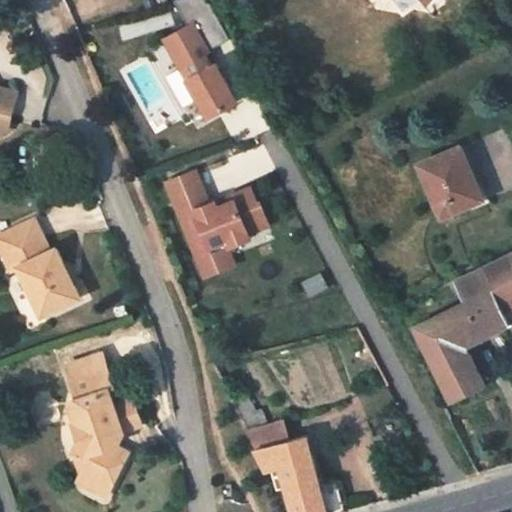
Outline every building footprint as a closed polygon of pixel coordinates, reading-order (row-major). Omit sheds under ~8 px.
[(177,0),(192,25),(168,39),(212,116),(241,100),(219,63),(215,65),(207,52),(233,37),(213,0),(177,0)] [(396,0),(403,10),(420,0),(396,0)] [(0,131),(9,134),(19,94),(0,89),(0,131)] [(476,181),(460,146),(419,164),(442,217),(480,201),(471,183),(476,181)] [(199,173),(170,184),(200,261),(216,255),(214,250),(231,243),(233,248),(254,240),(252,235),(271,226),(262,204),(260,205),(254,190),(235,197),(238,202),(221,209),(219,203),(213,206),(199,173)] [(235,197),(219,203),(221,209),(238,202),(235,197)] [(37,219),(0,236),(0,241),(13,270),(21,267),(43,315),(81,298),(59,249),(52,252),(37,219)] [(231,243),(214,250),(216,255),(230,250),(233,248),(231,243)] [(216,255),(200,261),(207,278),(237,267),(230,250),(216,255)] [(505,310),(511,306),(511,252),(484,266),(505,310)] [(455,280),(465,301),(415,326),(452,403),(486,386),(461,337),(493,321),(497,330),(511,323),(505,310),(484,266),(455,280)] [(77,454),(84,472),(112,485),(127,455),(116,450),(125,430),(142,424),(134,397),(115,403),(110,389),(115,388),(103,353),(68,365),(85,415),(75,419),(85,451),(77,454)] [(247,429),(267,423),(262,409),(255,412),(248,394),(231,402),(247,429)] [(340,511),(347,510),(338,480),(320,485),(306,435),(283,442),(276,421),(267,423),(247,429),(268,473),(284,468),(296,511),(340,511)]
